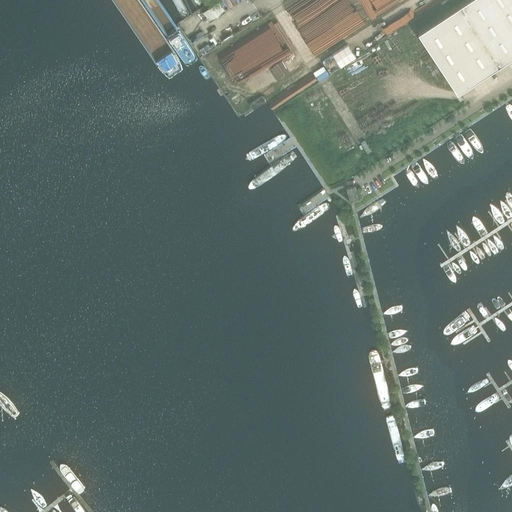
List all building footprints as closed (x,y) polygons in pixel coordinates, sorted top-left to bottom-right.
[(511,0),(464,0),(459,3),(499,63),(511,54),(511,0)] [(499,63),(459,3),(418,31),(457,90),(499,63)] [(217,22),(235,14),(231,5),(213,13),(217,22)] [(340,66),(355,56),(347,44),(332,54),(340,66)] [(345,91),(354,87),(348,73),(339,77),(345,91)] [(307,110),(312,121),(325,115),(321,105),(311,110),(301,87),(282,96),(288,109),(295,105),(299,114),(307,110)] [(372,144),(379,155),(384,152),(376,141),(372,144)] [(365,162),(376,157),(371,146),(360,151),(365,162)] [(351,203),(358,200),(354,187),(346,189),(351,203)] [(286,227),(294,239),(335,211),(327,200),(286,227)] [(352,269),(342,272),(354,312),(364,309),(352,269)] [(380,414),(395,410),(380,347),(364,351),(380,414)] [(395,476),(404,511),(420,511),(411,472),(395,476)]
